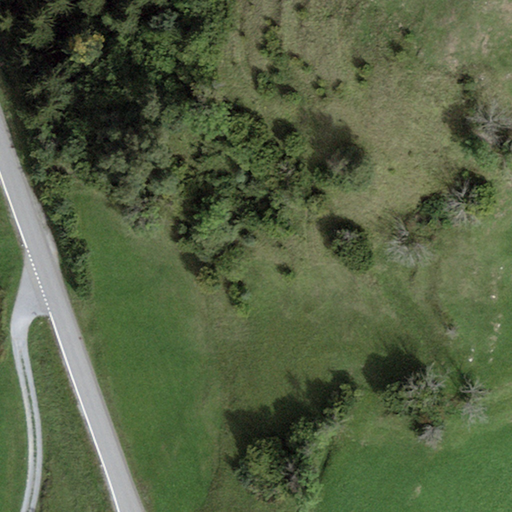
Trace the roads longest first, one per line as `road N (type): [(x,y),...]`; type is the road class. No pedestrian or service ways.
road 1 (unclassified): [(0,141),(132,511)]
road 2 (track): [(51,287),(31,293),(19,324),(35,431),(29,511)]
